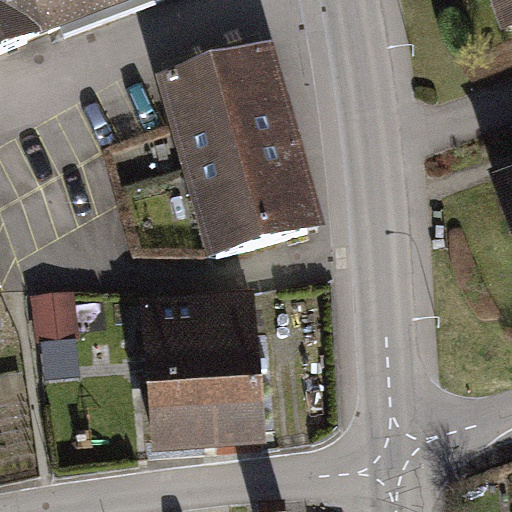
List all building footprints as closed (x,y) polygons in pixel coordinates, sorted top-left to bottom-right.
[(0,0),(0,58),(91,23),(81,0),(0,0)] [(81,0),(91,23),(149,0),(81,0)] [(511,0),(494,0),(504,27),(511,24),(511,0)] [(270,47),(158,79),(170,121),(184,169),(235,154),(249,202),(309,185),(270,47)] [(235,154),(184,169),(209,257),(320,225),(309,185),(249,202),(235,154)] [(511,165),(499,170),(511,210),(511,165)] [(74,295),(37,300),(41,340),(79,336),(74,295)] [(249,304),(146,312),(156,448),(259,440),(249,304)]
